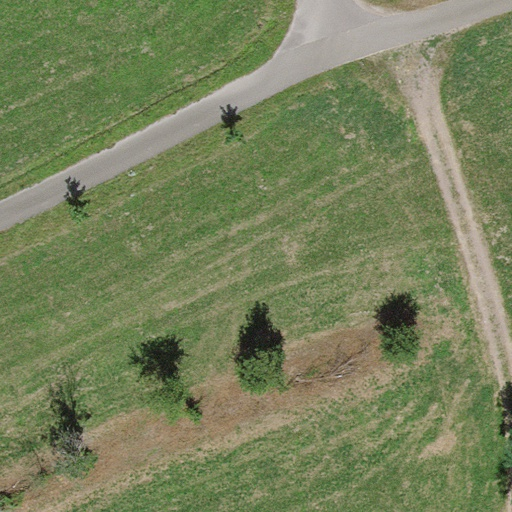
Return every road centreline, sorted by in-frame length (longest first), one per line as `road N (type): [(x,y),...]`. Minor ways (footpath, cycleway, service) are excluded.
road 1 (track): [(0,215),(335,43)]
road 2 (track): [(335,43),(505,0)]
